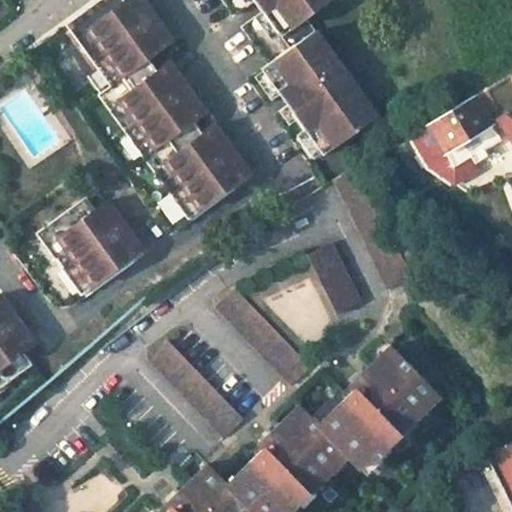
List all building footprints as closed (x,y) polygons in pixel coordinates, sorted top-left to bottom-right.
[(173,44),(141,0),(128,0),(84,32),(121,82),(173,44)] [(331,0),(249,0),(278,39),(331,0)] [(375,117),(313,32),(258,72),(320,156),(375,117)] [(170,64),(118,103),(153,151),(206,113),(170,64)] [(502,151),(470,97),(422,126),(455,179),(502,151)] [(250,173),(214,124),(162,163),(198,211),(250,173)] [(128,134),(117,143),(130,161),(142,152),(128,134)] [(353,170),(331,181),(385,285),(407,273),(353,170)] [(145,251),(109,202),(56,241),(91,290),(145,251)] [(330,245),(306,257),(340,321),(364,309),(330,245)] [(0,370),(39,342),(3,292),(0,294),(0,370)] [(240,297),(222,314),(291,387),(309,370),(240,297)] [(347,398),(320,424),(348,453),(364,469),(440,395),(392,345),(343,393),(347,398)] [(173,347),(155,364),(225,437),(243,420),(173,347)] [(255,456),(228,482),(256,511),(287,511),(348,453),(320,424),(301,404),(251,451),(255,456)] [(511,442),(499,448),(484,454),(511,510),(511,442)] [(161,511),(256,511),(228,482),(210,463),(160,511),(161,511)] [(75,490),(82,511),(106,511),(112,510),(101,480),(75,490)]
